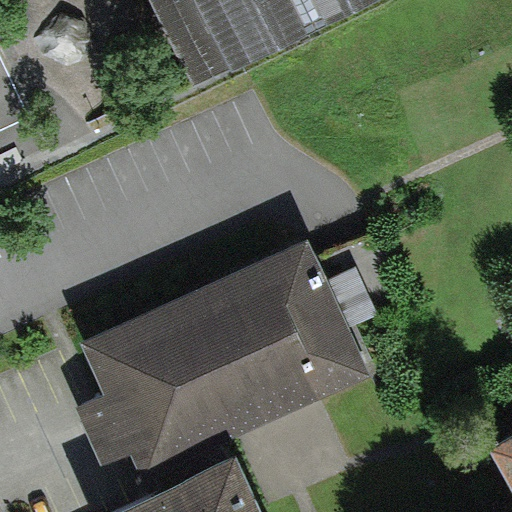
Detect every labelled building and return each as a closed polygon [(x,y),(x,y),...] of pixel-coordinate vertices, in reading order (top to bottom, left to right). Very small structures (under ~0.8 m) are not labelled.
[(158,0),(196,74),(235,54),(207,0),(158,0)] [(207,0),(235,54),(343,0),(207,0)] [(233,426),(368,366),(348,322),(380,307),(358,259),(329,271),(308,224),(81,326),(105,379),(75,392),(104,457),(134,444),(148,475),(237,436),(233,426)] [(511,465),(511,417),(492,429),(511,465)] [(148,475),(91,500),(96,511),(270,511),(237,436),(148,475)]
